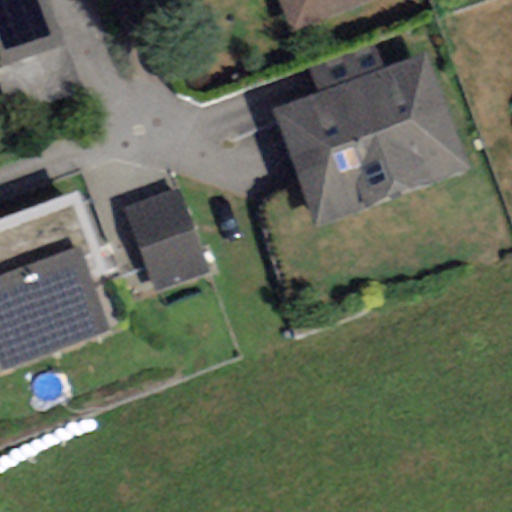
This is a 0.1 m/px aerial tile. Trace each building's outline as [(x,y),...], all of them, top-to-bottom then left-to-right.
[(32,0),(0,0),(0,76),(53,58),(32,0)] [(280,0),(291,32),(380,0),(280,0)] [(419,71),(274,126),(312,225),(457,170),(419,71)] [(121,218),(149,291),(198,272),(170,199),(121,218)] [(71,208),(0,235),(0,367),(101,329),(83,283),(98,277),(71,208)]
